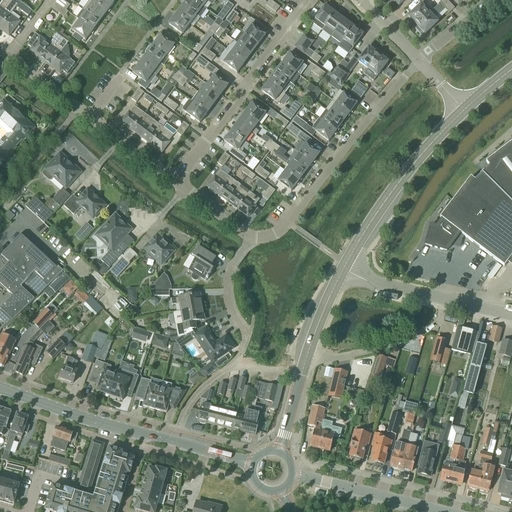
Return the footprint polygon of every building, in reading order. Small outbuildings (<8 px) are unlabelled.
[(12,2),(13,0),(3,0),(0,5),(0,17),(12,1),(12,2)] [(12,1),(0,17),(0,29),(3,31),(2,32),(9,37),(20,23),(10,16),(16,7),(28,17),(32,12),(15,0),(13,0),(12,2),(12,1)] [(61,0),(57,0),(55,4),(66,11),(70,6),(61,0)] [(106,13),(114,3),(109,0),(88,0),(88,1),(89,1),(93,4),(106,13)] [(203,7),(193,0),(187,0),(183,6),(196,16),(200,19),(207,10),(203,7)] [(424,36),(438,23),(435,19),(445,10),(449,14),(454,9),(445,0),(444,0),(440,4),(432,12),(414,29),(419,35),(421,33),(424,36)] [(83,10),(99,22),(106,13),(106,14),(106,13),(93,4),(89,1),(83,10)] [(275,13),(279,8),(270,1),(265,6),(275,13)] [(217,18),(218,18),(222,22),(233,7),(228,3),(217,18)] [(408,23),(414,29),(432,12),(424,3),(422,5),(421,5),(407,17),(410,21),(408,23)] [(64,18),(68,13),(66,11),(55,4),(51,9),(64,18)] [(183,6),(176,15),(189,26),(196,16),(183,6)] [(322,31),(335,14),(325,6),(314,20),(315,20),(312,24),(322,31)] [(99,22),(83,10),(76,19),(79,21),(79,22),(92,31),(99,22)] [(230,25),(231,25),(238,15),(233,12),(226,22),(230,25)] [(344,21),(335,14),(322,31),(331,38),(344,21)] [(168,25),(182,36),(189,26),(176,15),(168,25)] [(222,24),(222,22),(218,18),(211,28),(216,31),(222,24)] [(344,21),(331,38),(340,45),(353,28),(344,21)] [(72,32),(75,34),(72,38),(79,43),(82,39),(85,42),(93,31),(92,31),(79,22),(72,32)] [(224,23),(222,24),(216,31),(222,36),(230,25),(226,22),(224,23)] [(261,33),(264,29),(254,22),(244,36),(258,46),(265,36),(261,33)] [(204,37),(205,37),(209,40),(210,38),(211,38),(212,38),(214,35),(216,31),(211,28),(204,37)] [(363,35),(353,28),(340,45),(339,46),(349,53),(352,48),(353,49),(363,35)] [(241,33),(234,42),(251,55),(258,46),(244,36),(241,33)] [(49,45),(35,34),(27,46),(31,49),(29,52),(36,57),(45,63),(63,39),(57,35),(49,45)] [(304,35),(294,47),(304,55),(304,54),(308,49),(313,42),(304,35)] [(167,56),(174,46),(161,36),(153,46),(167,56)] [(63,39),(45,63),(53,70),(60,75),(62,72),(67,75),(75,64),(70,61),(68,59),(70,57),(69,47),(66,46),(68,43),(63,39)] [(244,64),(251,55),(233,41),(226,50),(244,64)] [(144,53),(146,55),(163,67),(170,58),(167,56),(153,46),(151,49),(148,47),(144,53)] [(357,62),(367,70),(380,53),(373,48),(372,50),(368,48),(357,62)] [(201,54),(211,62),(216,57),(205,49),(201,54)] [(308,49),(304,54),(313,62),(317,56),(308,49)] [(244,64),(226,50),(219,60),(224,64),(223,64),(237,74),(244,64)] [(367,70),(363,75),(373,82),(377,77),(388,62),(385,60),(386,58),(380,53),(378,55),(367,70)] [(290,54),(282,64),(296,74),(300,77),(307,67),(303,64),(290,54)] [(146,55),(140,64),(156,76),(163,67),(146,55)] [(228,86),(215,76),(219,71),(199,57),(195,62),(211,74),(209,76),(209,79),(211,80),(207,86),(221,96),(228,86)] [(156,76),(140,64),(132,74),(141,81),(138,85),(145,91),(156,76)] [(282,64),(275,73),(292,86),(295,82),(292,79),(295,74),(282,64)] [(186,70),(182,67),(175,76),(180,80),(183,76),(183,77),(186,73),(186,70)] [(315,67),(311,72),(321,80),(325,74),(315,67)] [(338,67),(330,78),(335,82),(343,71),(338,67)] [(335,82),(338,84),(341,86),(349,75),(343,71),(335,82)] [(58,78),(47,72),(44,78),(55,83),(58,78)] [(275,73),(268,82),(285,94),(289,88),(292,90),(295,88),(292,86),(275,73)] [(354,80),(363,84),(366,78),(357,74),(354,80)] [(172,80),(168,85),(171,87),(172,88),(173,89),(177,83),(180,80),(175,76),(172,80)] [(327,76),(323,81),(334,89),(338,84),(335,82),(330,78),(327,76)] [(285,94),(268,82),(261,92),(274,102),(275,102),(278,104),(279,104),(285,96),(284,95),(285,94)] [(359,100),(364,95),(368,90),(358,82),(350,93),(359,100)] [(205,84),(198,93),(200,95),(214,105),(221,96),(207,86),(205,84)] [(138,89),(132,97),(131,99),(136,104),(144,93),(138,89)] [(154,89),(150,94),(158,100),(162,95),(154,89)] [(349,114),(357,104),(344,94),(343,94),(339,91),(332,101),(349,114)] [(207,114),(214,105),(200,95),(198,93),(191,102),(207,114)] [(154,101),(147,96),(144,100),(151,105),(154,101)] [(174,112),(178,107),(167,99),(163,104),(174,112)] [(207,114),(191,102),(189,101),(183,109),(183,111),(186,114),(199,124),(207,114)] [(343,123),(349,114),(332,101),(333,102),(326,111),(343,123)] [(0,121),(7,128),(14,135),(4,146),(2,144),(0,142),(0,141),(0,162),(4,167),(14,157),(10,154),(15,149),(14,149),(22,140),(23,141),(30,133),(31,133),(34,131),(34,127),(31,125),(30,125),(24,119),(23,120),(4,102),(0,105),(0,121)] [(258,124),(266,114),(252,104),(245,114),(258,124)] [(134,107),(130,113),(129,112),(120,123),(131,131),(144,114),(134,107)] [(294,116),(284,108),(280,113),(290,121),(294,116)] [(336,132),(343,123),(326,111),(319,120),(336,132)] [(154,121),(144,114),(131,131),(141,138),(154,121)] [(258,124),(245,114),(238,123),(251,133),(256,136),(258,132),(254,129),(258,124)] [(274,121),(284,129),(288,124),(278,116),(274,121)] [(296,117),(292,122),(303,130),(305,132),(312,137),(315,133),(328,142),(336,132),(319,120),(311,129),(307,125),(296,117)] [(141,138),(150,146),(163,129),(154,121),(141,138)] [(183,123),(176,133),(181,137),(189,127),(183,123)] [(251,133),(238,123),(231,132),(244,142),(251,133)] [(290,125),(286,130),(302,142),(295,151),(299,154),(312,164),(320,154),(308,146),(312,141),(290,125)] [(173,136),(163,129),(150,146),(161,154),(170,143),(169,142),(173,136)] [(340,141),(348,133),(344,130),(336,138),(340,141)] [(229,153),(242,163),(246,156),(242,153),(243,151),(242,149),(240,148),(244,142),(231,132),(223,142),(232,149),(229,153)] [(64,149),(83,166),(89,158),(70,141),(64,149)] [(511,142),(486,163),(489,167),(482,174),(511,204),(511,142)] [(305,173),(312,164),(299,154),(298,154),(295,152),(289,161),(305,173)] [(66,189),(80,173),(60,154),(45,170),(42,173),(42,176),(49,182),(51,181),(54,178),(66,189)] [(222,168),(230,158),(224,154),(217,164),(222,168)] [(305,173),(289,161),(286,165),(289,167),(285,172),(298,182),(305,173)] [(265,180),(269,175),(259,167),(255,173),(265,180)] [(207,188),(217,196),(230,179),(220,171),(216,177),(215,177),(207,188)] [(298,182),(285,172),(277,182),(291,192),(298,182)] [(460,234),(479,248),(504,267),(511,256),(511,204),(482,174),(474,181),(470,178),(440,219),(442,220),(436,228),(430,226),(424,246),(446,252),(454,242),(456,243),(455,246),(460,248),(461,241),(457,238),(460,234)] [(217,196),(227,203),(240,186),(230,179),(217,196)] [(227,203),(237,210),(249,193),(240,186),(227,203)] [(269,187),(262,197),(267,201),(275,191),(269,187)] [(44,224),(70,197),(62,190),(52,201),(50,199),(43,206),(35,198),(26,207),(43,223),(44,224)] [(88,191),(78,201),(73,196),(63,207),(73,216),(81,208),(93,219),(104,206),(88,191)] [(255,206),(259,200),(249,193),(237,210),(247,218),(256,207),(255,206)] [(96,237),(108,248),(111,251),(101,261),(104,264),(101,267),(97,263),(93,268),(102,277),(110,269),(109,268),(134,242),(127,236),(133,231),(115,214),(112,218),(113,219),(96,237)] [(81,242),(92,230),(86,225),(75,237),(81,242)] [(0,284),(13,296),(0,310),(0,320),(8,327),(33,300),(34,300),(58,276),(57,276),(62,271),(21,234),(1,256),(9,264),(0,273),(0,284)] [(146,247),(146,248),(146,249),(149,252),(148,254),(148,257),(152,260),(155,260),(160,265),(162,265),(173,253),(173,251),(158,237),(155,237),(146,247)] [(197,247),(197,248),(192,256),(196,259),(188,271),(193,274),(191,276),(191,277),(191,278),(191,279),(192,279),(192,280),(193,281),(194,282),(195,282),(196,282),(197,282),(198,281),(200,278),(206,282),(213,270),(210,268),(215,258),(197,247)] [(122,258),(109,272),(117,279),(129,265),(122,258)] [(99,285),(103,281),(89,269),(86,274),(99,285)] [(64,274),(49,288),(55,294),(70,280),(64,274)] [(153,297),(169,297),(169,291),(164,291),(164,286),(163,282),(159,279),(148,291),(149,291),(149,295),(153,295),(153,297)] [(71,280),(62,290),(69,297),(79,288),(71,280)] [(127,290),(128,301),(132,305),(137,301),(136,289),(127,290)] [(74,297),(83,306),(94,317),(102,309),(91,298),(89,299),(80,290),(74,297)] [(199,295),(179,299),(171,300),(172,306),(180,304),(181,311),(201,308),(199,295)] [(181,311),(173,313),(174,320),(177,334),(178,339),(193,333),(191,330),(190,323),(194,322),(204,321),(201,308),(181,311)] [(47,322),(53,316),(47,310),(40,317),(32,325),(38,331),(47,322)] [(502,330),(492,327),(488,341),(489,341),(498,344),(502,330)] [(477,334),(457,328),(451,350),(471,356),(477,334)] [(175,341),(174,341),(178,345),(180,349),(196,339),(212,362),(200,371),(205,379),(218,370),(212,362),(233,349),(225,338),(216,344),(206,329),(195,336),(193,333),(178,339),(175,341)] [(141,342),(144,333),(134,330),(131,339),(141,342)] [(0,355),(8,339),(1,335),(0,337),(0,355)] [(151,346),(166,350),(169,340),(154,335),(151,346)] [(0,365),(3,367),(12,350),(11,350),(15,342),(8,339),(0,355),(0,365)] [(53,361),(66,348),(58,340),(45,353),(53,361)] [(437,340),(431,362),(440,364),(446,342),(437,340)] [(511,359),(511,354),(511,342),(502,340),(498,356),(511,359)] [(97,350),(94,359),(104,362),(111,343),(107,342),(102,352),(97,350)] [(24,376),(29,365),(35,367),(43,349),(29,343),(25,348),(14,372),(24,376)] [(474,397),(487,347),(475,344),(462,393),(474,397)] [(81,360),(92,364),(94,359),(97,350),(87,346),(81,360)] [(377,356),(369,380),(380,383),(387,359),(377,356)] [(64,367),(59,379),(73,384),(77,372),(71,370),(74,360),(68,358),(64,367)] [(223,365),(228,362),(225,358),(215,364),(218,369),(223,366),(223,365)] [(97,392),(109,397),(117,376),(102,371),(104,365),(96,362),(89,382),(99,386),(97,392)] [(194,369),(184,376),(189,383),(199,377),(194,369)] [(117,376),(109,397),(122,401),(127,387),(134,389),(139,377),(129,373),(119,370),(117,376)] [(340,400),(347,373),(334,371),(328,397),(340,400)] [(243,391),(246,380),(240,378),(237,390),(235,397),(241,399),(243,391)] [(137,397),(136,399),(145,401),(143,407),(154,410),(160,389),(149,386),(151,382),(141,379),(137,397)] [(233,392),(236,381),(230,379),(227,391),(233,392)] [(255,382),(252,398),(257,399),(260,387),(261,384),(255,382)] [(223,396),(226,385),(220,383),(217,395),(223,396)] [(267,385),(261,384),(260,387),(261,387),(257,399),(263,401),(278,405),(282,388),(278,387),(277,388),(267,385)] [(245,387),(242,399),(248,401),(251,389),(245,387)] [(175,409),(186,391),(174,388),(171,392),(160,389),(154,410),(166,414),(168,407),(175,409)] [(212,402),(215,392),(209,391),(206,400),(212,402)] [(421,393),(418,403),(425,405),(428,395),(421,393)] [(396,400),(387,433),(396,435),(402,416),(400,416),(402,410),(398,409),(400,402),(396,400)] [(206,424),(210,409),(211,407),(203,405),(202,407),(201,406),(200,413),(198,412),(196,413),(195,417),(196,419),(198,419),(197,422),(199,422),(200,424),(204,425),(205,424),(206,424)] [(321,424),(325,409),(312,406),(308,421),(316,424),(315,430),(314,430),(309,447),(318,449),(322,432),(318,431),(320,424),(321,424)] [(2,409),(0,414),(0,435),(3,437),(11,413),(2,409)] [(206,424),(215,426),(219,411),(210,409),(206,424)] [(215,426),(223,428),(227,413),(219,411),(215,426)] [(246,411),(245,418),(241,433),(254,437),(258,422),(257,421),(259,415),(246,411)] [(223,428),(232,431),(236,415),(227,413),(223,428)] [(409,414),(407,423),(412,425),(415,416),(409,414)] [(5,451),(1,460),(7,462),(10,453),(15,437),(21,439),(23,433),(27,434),(29,428),(25,426),(28,419),(17,415),(11,435),(10,434),(5,451)] [(245,418),(236,415),(232,431),(241,433),(245,418)] [(322,424),(321,424),(320,424),(318,431),(322,432),(318,449),(330,452),(334,437),(340,439),(342,430),(332,427),(333,423),(322,421),(322,424)] [(75,442),(77,435),(56,428),(53,438),(55,438),(53,446),(64,450),(66,442),(70,443),(71,440),(75,442)] [(488,447),(492,431),(486,429),(481,446),(488,447)] [(366,444),(367,445),(370,435),(354,431),(350,448),(351,449),(349,457),(355,459),(355,460),(359,461),(359,460),(361,461),(366,444)] [(394,452),(390,467),(392,468),(392,469),(395,470),(397,469),(400,470),(404,455),(408,443),(410,434),(410,433),(404,431),(401,443),(396,442),(394,452)] [(483,493),(484,492),(488,493),(492,476),(493,469),(489,468),(496,443),(490,442),(492,431),(488,447),(487,453),(478,490),(479,490),(479,492),(483,493)] [(384,466),(388,450),(390,442),(381,439),(382,436),(374,434),(371,445),(373,446),(371,453),(373,454),(371,463),(384,466)] [(410,434),(408,443),(400,470),(404,471),(405,472),(408,473),(409,472),(411,473),(417,449),(415,448),(418,436),(410,434)] [(438,443),(447,445),(449,437),(441,434),(438,443)] [(450,483),(462,437),(462,436),(456,434),(453,447),(450,460),(449,460),(447,466),(444,465),(440,481),(450,483)] [(464,471),(463,470),(465,464),(462,463),(465,450),(467,451),(470,439),(462,437),(450,483),(461,486),(464,471)] [(77,489),(89,493),(104,445),(92,441),(77,489)] [(428,477),(430,478),(436,451),(429,449),(430,445),(424,443),(418,467),(420,467),(418,475),(423,476),(423,478),(427,478),(428,477)] [(52,486),(44,511),(49,511),(114,511),(117,506),(120,507),(122,498),(120,497),(127,474),(130,474),(134,460),(121,456),(122,452),(109,448),(103,466),(107,467),(96,503),(72,496),(73,492),(52,486)] [(506,468),(510,451),(502,449),(498,466),(506,468)] [(477,490),(478,490),(487,453),(481,451),(478,460),(480,461),(477,473),(471,471),(467,487),(472,488),(472,490),(475,491),(477,490)] [(48,462),(69,468),(70,462),(50,456),(48,462)] [(148,468),(145,479),(163,485),(167,472),(149,467),(149,469),(148,468)] [(499,499),(509,501),(511,488),(511,473),(503,472),(497,495),(500,496),(499,499)] [(145,479),(142,490),(160,495),(163,485),(145,479)] [(0,498),(0,500),(6,503),(12,484),(5,482),(0,498)] [(14,505),(19,486),(12,484),(6,503),(14,505)] [(137,500),(157,505),(160,495),(142,490),(139,500),(137,499),(137,500)] [(134,510),(140,511),(155,511),(157,505),(137,500),(134,510)] [(220,511),(221,508),(219,508),(213,506),(212,509),(207,508),(207,506),(197,503),(194,511),(220,511)]
